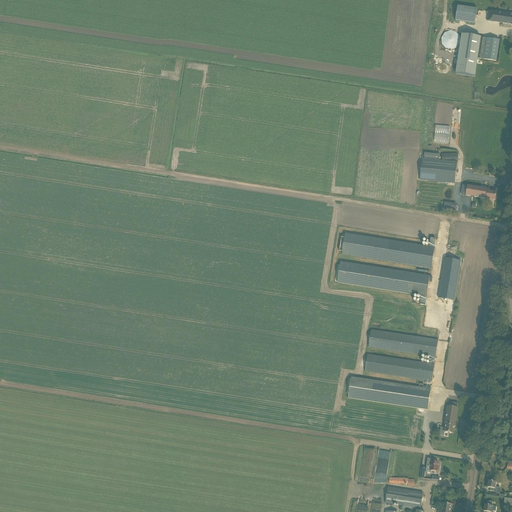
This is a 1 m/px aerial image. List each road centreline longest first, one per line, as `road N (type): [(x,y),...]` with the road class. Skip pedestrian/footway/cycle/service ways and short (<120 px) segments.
road 1 (track): [(511,227),(0,148)]
road 2 (track): [(475,460),(0,383)]
road 3 (tertiary): [(467,511),(511,221)]
road 4 (unknown): [(485,396),(437,384),(443,323),(433,286),(444,218)]
